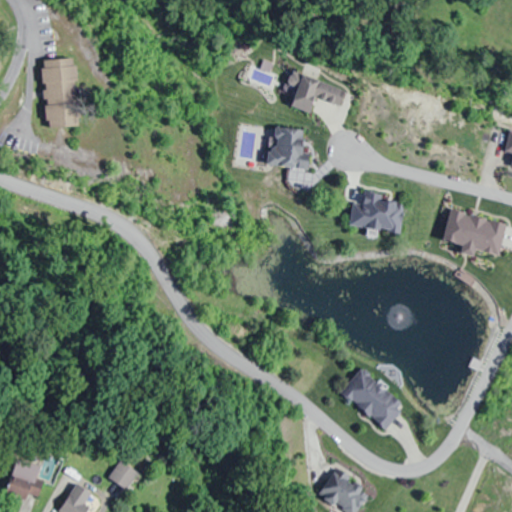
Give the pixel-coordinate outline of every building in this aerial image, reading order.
[(68,128),(66,93),(78,93),(76,58),(43,60),(47,129),(68,128)] [(290,106),(310,113),(316,98),(340,106),(346,90),(292,71),(285,93),(294,96),(290,106)] [(268,166),(305,169),(308,130),(272,127),(268,166)] [(408,205),(366,191),(361,205),(355,203),(349,222),(397,238),(408,205)] [(405,404),(361,368),(340,394),(384,430),(405,404)] [(126,490),(138,473),(121,461),(109,477),(126,490)] [(37,500),(37,463),(12,463),(12,500),(37,500)] [(364,511),(364,485),(350,485),(350,472),(326,472),(326,500),(336,500),(336,511),(364,511)] [(86,511),(90,507),(70,493),(56,511),(86,511)]
